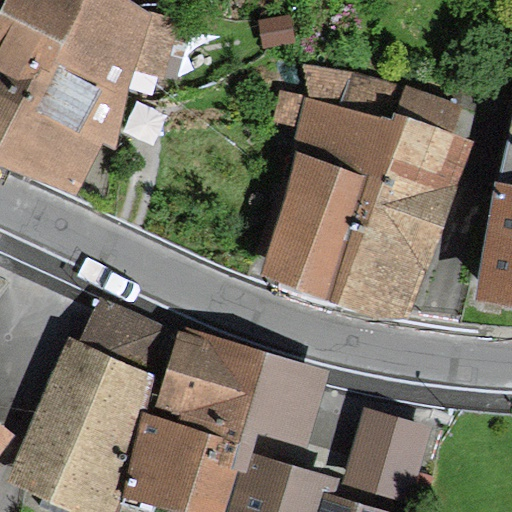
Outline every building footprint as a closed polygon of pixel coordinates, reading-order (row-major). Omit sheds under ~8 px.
[(46,66),(48,62),(80,0),(24,0),(11,28),(0,22),(0,65),(23,77),(28,80),(38,62),(46,66)] [(88,83),(130,0),(80,0),(48,62),(46,66),(38,62),(28,80),(23,77),(0,121),(0,148),(28,163),(68,183),(93,135),(76,126),(97,87),(88,83)] [(139,43),(132,67),(159,75),(174,22),(147,14),(144,24),(133,21),(128,40),(139,43)] [(0,65),(0,121),(23,77),(0,65)] [(352,77),(305,70),(312,101),(357,113),(394,123),(335,283),(372,296),(408,309),(451,189),(431,182),(458,108),(407,90),(406,93),(352,77)] [(280,260),(279,262),(307,272),(335,283),(394,123),(357,113),(312,101),(283,94),(277,118),(303,126),(297,150),(291,154),(255,250),(280,260)] [(511,151),(503,191),(511,192),(511,151)] [(485,289),(511,293),(511,192),(503,191),(485,289)] [(69,511),(76,498),(109,511),(116,511),(144,413),(151,376),(138,370),(157,330),(100,304),(26,475),(48,485),(39,506),(52,511),(69,511)] [(236,442),(239,443),(248,414),(245,413),(260,365),(185,342),(161,418),(184,425),(208,433),(236,442)] [(295,429),(311,381),(260,365),(245,413),(248,414),(295,429)] [(122,504),(148,511),(215,511),(239,443),(236,442),(208,433),(184,425),(161,418),(144,413),(122,504)] [(369,417),(351,477),(404,492),(422,432),(369,417)] [(316,511),(320,500),(325,484),(252,462),(236,511),(316,511)] [(358,511),(320,500),(316,511),(358,511)]
